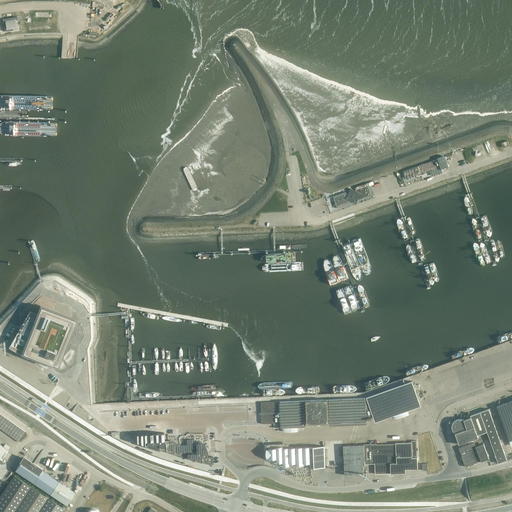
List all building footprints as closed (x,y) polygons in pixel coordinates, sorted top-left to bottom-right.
[(3,19),(5,31),(13,30),(11,20),(18,19),(17,17),(3,19)] [(429,162),(426,163),(429,171),(432,170),(434,169),(437,168),(440,167),(437,159),(435,160),(432,161),(429,162)] [(406,170),(404,171),(406,179),(409,178),(412,177),(415,176),(418,175),(420,174),(423,173),(426,172),(423,164),(420,165),(418,166),(415,167),(412,168),(409,169),(406,170)] [(349,201),(351,201),(356,203),(358,199),(359,199),(370,195),(367,186),(369,185),(368,183),(356,187),(356,189),(355,190),(355,191),(350,188),(348,193),(345,192),(333,196),(337,208),(350,203),(349,201)] [(43,277),(44,293),(54,293),(53,286),(55,286),(55,281),(53,281),(53,277),(43,277)] [(29,310),(8,347),(28,358),(29,355),(57,366),(71,331),(75,320),(41,306),(38,313),(29,310)] [(412,381),(365,398),(261,402),(262,424),(281,423),(281,427),(284,427),(284,431),(296,431),(296,427),(306,426),(305,422),(306,422),(306,424),(316,423),(316,424),(317,425),(320,425),(320,423),(328,423),(328,421),(366,419),(368,419),(367,418),(372,417),(372,418),(373,417),(373,418),(385,414),(388,417),(394,415),(396,419),(408,414),(407,410),(414,408),(413,404),(419,402),(412,381)] [(511,400),(497,406),(509,441),(511,439),(511,400)] [(489,409),(480,412),(487,431),(498,463),(507,460),(489,409)] [(454,421),(451,422),(452,425),(452,428),(453,430),(455,432),(459,444),(478,437),(477,435),(487,431),(480,412),(470,415),(470,416),(469,416),(468,415),(466,416),(464,417),(465,418),(463,418),(462,419),(459,419),(456,419),(454,421)] [(164,433),(134,434),(134,441),(147,445),(147,446),(159,450),(176,455),(182,456),(190,459),(194,459),(194,460),(201,462),(208,464),(213,464),(213,457),(206,457),(206,455),(206,453),(206,452),(206,450),(205,448),(206,447),(205,445),(203,446),(202,444),(201,443),(200,442),(199,444),(194,445),(193,444),(193,440),(190,440),(186,441),(187,444),(186,445),(180,445),(177,445),(172,441),(164,442),(164,433)] [(364,459),(365,464),(374,464),(375,474),(405,472),(405,469),(410,468),(410,469),(418,468),(416,440),(411,441),(411,442),(395,443),(376,444),(376,443),(370,444),(370,459),(364,459)] [(459,447),(461,452),(475,447),(473,442),(459,447)] [(0,459),(1,460),(8,450),(3,447),(0,444),(0,459)] [(466,467),(489,458),(483,444),(475,447),(461,452),(460,452),(462,457),(461,458),(462,460),(463,459),(466,467)] [(365,466),(365,464),(364,459),(364,445),(343,445),(344,475),(363,474),(363,466),(365,466)] [(272,453),(270,453),(271,456),(272,456),(272,458),(276,458),(277,462),(283,462),(283,465),(289,465),(289,468),(293,468),(295,468),(294,462),(296,461),(296,468),(311,467),(318,467),(318,466),(324,466),(324,467),(325,467),(324,449),(323,447),(324,447),(324,446),(304,447),(303,447),(288,447),(282,448),(282,449),(281,449),(271,449),(272,453)] [(67,505),(75,492),(58,481),(23,458),(15,471),(50,494),(67,505)] [(14,475),(0,496),(0,511),(62,511),(64,509),(14,475)]
